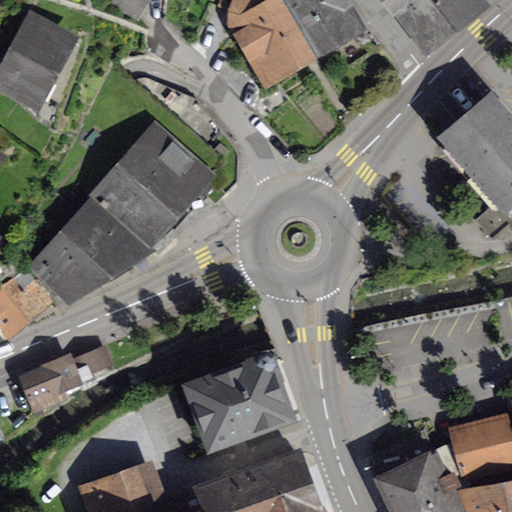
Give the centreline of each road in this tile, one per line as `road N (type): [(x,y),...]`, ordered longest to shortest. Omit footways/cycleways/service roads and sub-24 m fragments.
road 1 (primary): [(0,357),(257,248)]
road 2 (residential): [(165,38),(255,143),(279,200)]
road 3 (residential): [(327,417),(511,365)]
road 4 (primary): [(431,80),(325,204)]
road 5 (secondary): [(327,417),(307,280)]
